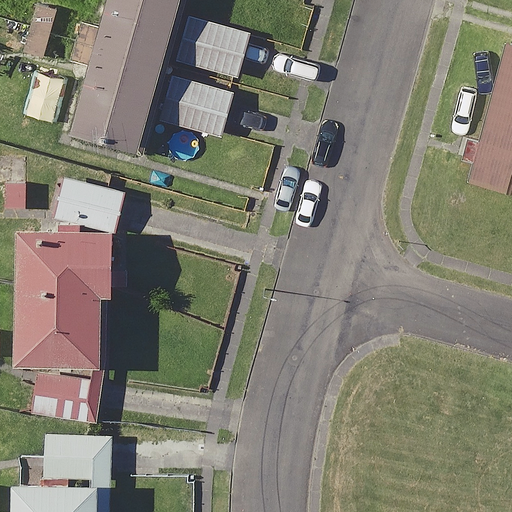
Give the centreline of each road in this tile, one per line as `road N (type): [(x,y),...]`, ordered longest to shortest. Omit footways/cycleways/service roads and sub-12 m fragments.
road 1 (residential): [(316,275),(394,0)]
road 2 (residential): [(272,511),(274,449),(316,275)]
road 3 (residential): [(316,275),(511,331)]
